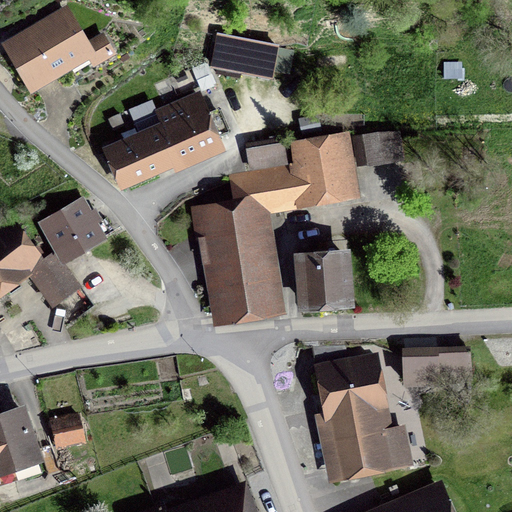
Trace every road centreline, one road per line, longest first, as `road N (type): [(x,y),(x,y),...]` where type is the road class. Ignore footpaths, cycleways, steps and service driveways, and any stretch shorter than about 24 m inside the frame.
road 1 (track): [(0,95),(36,138),(123,212),(164,263),(190,343)]
road 2 (residential): [(235,340),(511,323)]
road 3 (residential): [(235,340),(0,380)]
road 4 (residential): [(308,511),(235,340)]
